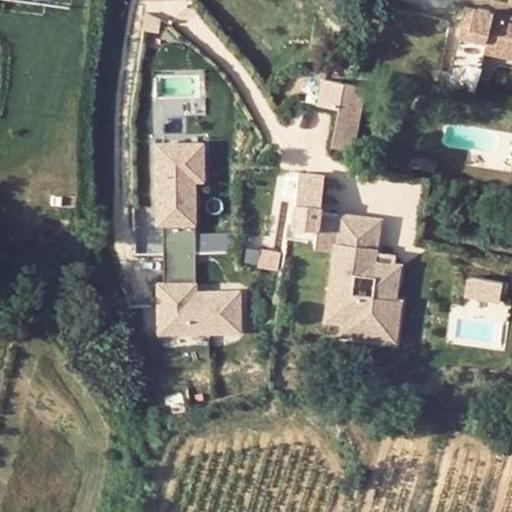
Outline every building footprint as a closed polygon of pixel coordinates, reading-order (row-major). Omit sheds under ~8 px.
[(472,0),(464,0),(460,25),(511,36),(511,0),(507,0),(506,7),(490,3),(472,0)] [(160,34),(162,21),(147,14),(144,32),(160,34)] [(511,36),(460,25),(449,81),(474,86),(482,47),(511,53),(511,36)] [(332,108),(339,108),(340,71),(318,70),(318,106),(332,108)] [(317,139),(333,139),(332,108),(318,106),(317,139)] [(351,108),(339,108),(332,108),(333,139),(349,140),(351,108)] [(154,143),(156,224),(163,224),(163,254),(195,253),(193,180),(202,180),(201,141),(154,143)] [(296,173),(289,226),(334,232),(325,293),(392,302),(395,279),(393,279),(397,250),(390,249),(376,247),(377,240),(381,211),(317,202),(320,177),(296,173)] [(391,242),(377,240),(376,247),(390,249),(391,242)] [(195,253),(163,254),(164,283),(158,283),(159,333),(241,331),(240,289),(196,291),(195,253)] [(470,274),(467,295),(503,301),(507,280),(470,274)] [(392,302),(345,296),(343,311),(390,317),(392,302)]
